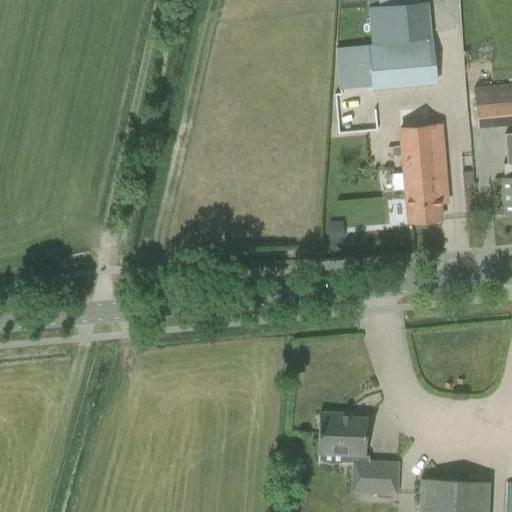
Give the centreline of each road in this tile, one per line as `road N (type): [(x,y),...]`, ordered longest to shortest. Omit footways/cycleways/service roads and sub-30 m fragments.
road 1 (tertiary): [(0,321),(511,272)]
road 2 (track): [(166,0),(92,339)]
